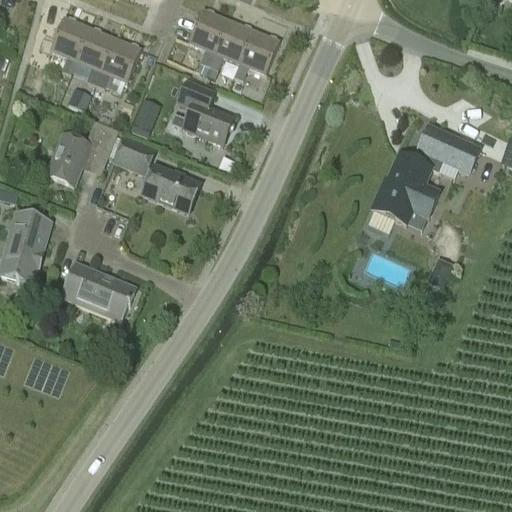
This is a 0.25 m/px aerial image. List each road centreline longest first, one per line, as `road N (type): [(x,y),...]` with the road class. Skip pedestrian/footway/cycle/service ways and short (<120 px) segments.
road 1 (tertiary): [(209,305),(266,197),(347,9)]
road 2 (tertiary): [(65,511),(209,305)]
road 3 (unclassified): [(511,77),(428,50),(347,9)]
road 4 (residential): [(209,305),(89,247)]
